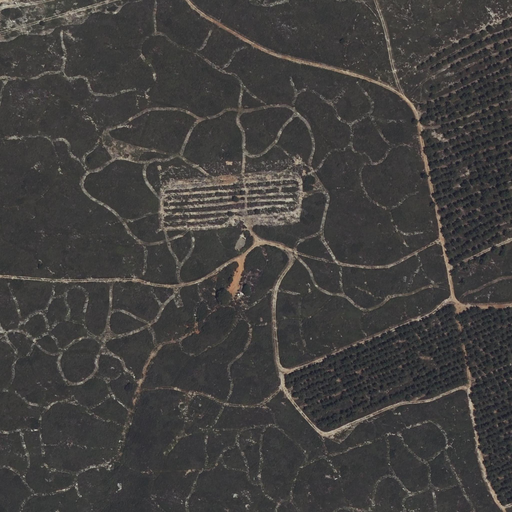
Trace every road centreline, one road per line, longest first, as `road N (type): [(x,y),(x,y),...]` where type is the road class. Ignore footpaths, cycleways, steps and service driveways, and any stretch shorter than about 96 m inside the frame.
road 1 (track): [(188,0),(259,47),(393,89),(416,114),(465,384),(324,433),(316,428),(287,392),(275,335),(277,283),(301,252)]
road 2 (track): [(0,275),(174,285),(211,274),(259,239),(383,266),(441,237)]
road 3 (track): [(280,370),(429,314),(445,299),(511,303)]
road 4 (track): [(465,384),(504,511)]
